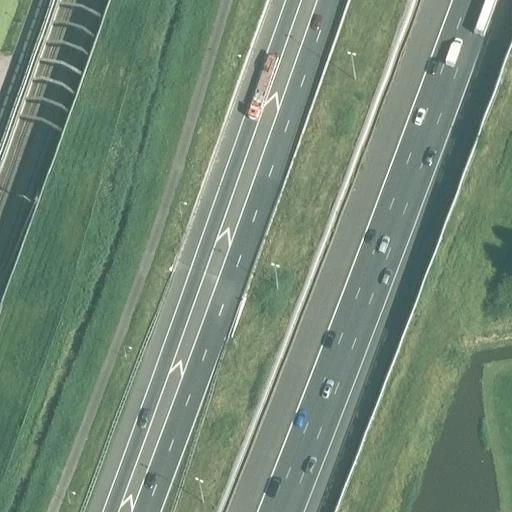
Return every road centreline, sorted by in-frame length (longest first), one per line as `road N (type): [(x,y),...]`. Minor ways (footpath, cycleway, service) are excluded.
road 1 (motorway): [(281,511),(476,0)]
road 2 (motorway): [(334,0),(149,511)]
road 3 (motorway): [(296,0),(112,511)]
